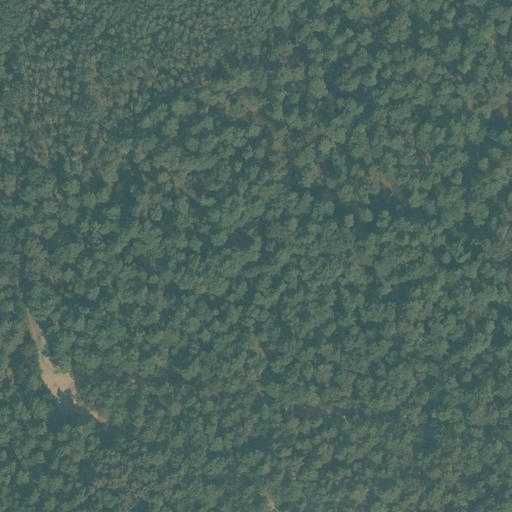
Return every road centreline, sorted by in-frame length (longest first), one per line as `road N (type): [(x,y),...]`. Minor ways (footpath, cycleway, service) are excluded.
road 1 (track): [(511,117),(226,71),(92,146)]
road 2 (track): [(0,217),(39,365),(56,380)]
